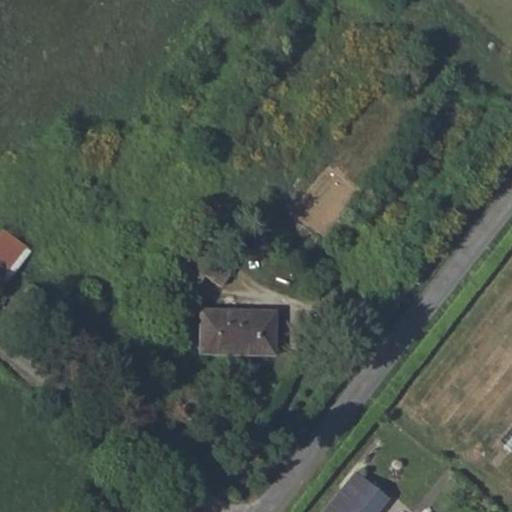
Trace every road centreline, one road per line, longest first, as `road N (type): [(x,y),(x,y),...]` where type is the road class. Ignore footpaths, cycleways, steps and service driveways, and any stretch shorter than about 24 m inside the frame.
road 1 (unclassified): [(266,511),(511,198)]
road 2 (unclassified): [(0,342),(215,511)]
